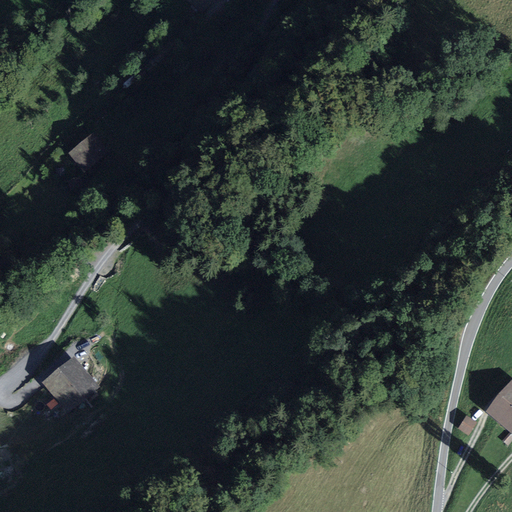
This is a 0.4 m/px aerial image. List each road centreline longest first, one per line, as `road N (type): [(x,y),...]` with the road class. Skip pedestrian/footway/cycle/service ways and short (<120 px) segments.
road 1 (residential): [(277,0),(207,112),(178,179),(124,233)]
road 2 (unclassified): [(511,261),(469,340),(437,511)]
road 3 (residential): [(43,377),(10,399),(3,390),(29,368),(124,233)]
